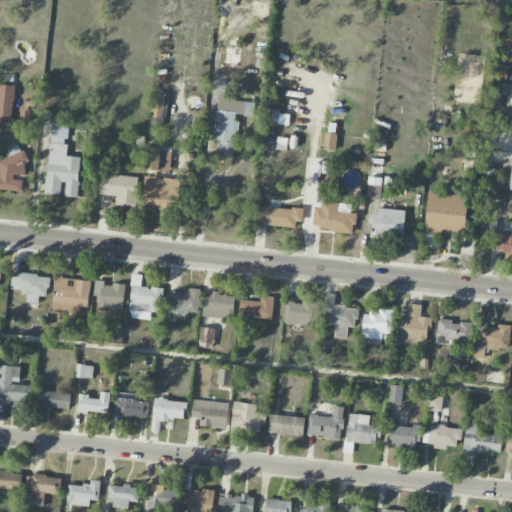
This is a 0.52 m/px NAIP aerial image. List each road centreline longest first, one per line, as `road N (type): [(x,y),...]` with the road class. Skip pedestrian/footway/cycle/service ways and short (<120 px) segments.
road 1 (residential): [(511,491),(0,436)]
road 2 (tertiary): [(511,289),(0,235)]
